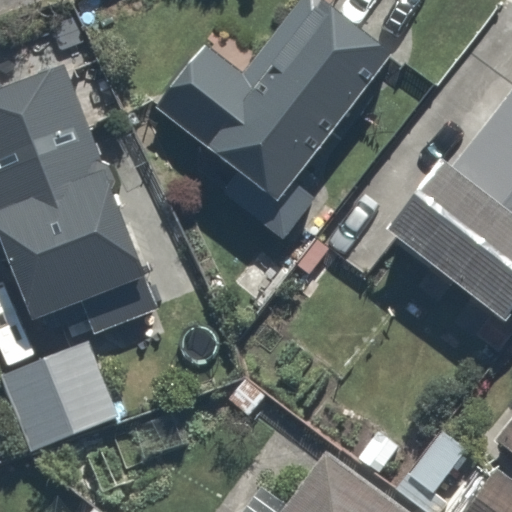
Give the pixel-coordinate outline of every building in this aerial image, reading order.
[(206,28),(152,102),(228,157),(207,186),(270,233),(300,192),(280,177),(385,34),(338,0),(297,0),(252,62),(206,28)] [(153,309),(73,49),(46,58),(37,28),(7,37),(16,67),(0,71),(0,214),(29,309),(79,294),(90,328),(153,309)] [(431,138),(375,207),(500,308),(511,293),(511,88),(456,158),(431,138)] [(84,330),(0,366),(0,371),(31,444),(117,406),(84,330)] [(511,398),(489,428),(511,445),(511,398)] [(430,511),(323,437),(269,511),(430,511)] [(511,511),(511,471),(493,458),(454,511),(511,511)]
